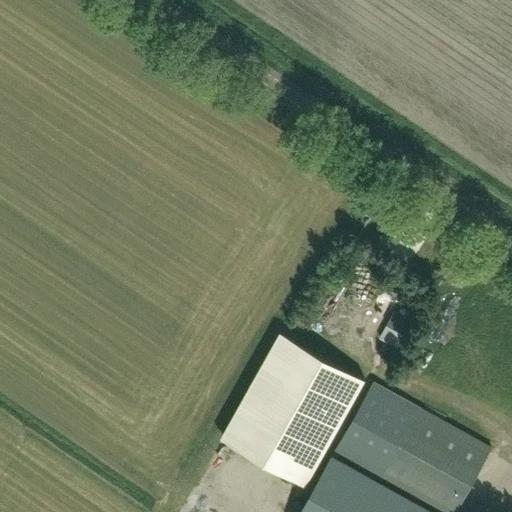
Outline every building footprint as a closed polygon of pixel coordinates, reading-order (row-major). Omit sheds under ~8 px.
[(404,335),(411,320),(394,311),(386,325),(404,335)] [(364,379),(283,334),(224,439),(305,485),(364,379)] [(425,351),(419,362),(431,369),(437,358),(425,351)] [(454,511),(491,447),(373,382),(334,452),(442,511),(454,511)] [(432,511),(331,456),(300,511),(432,511)]
